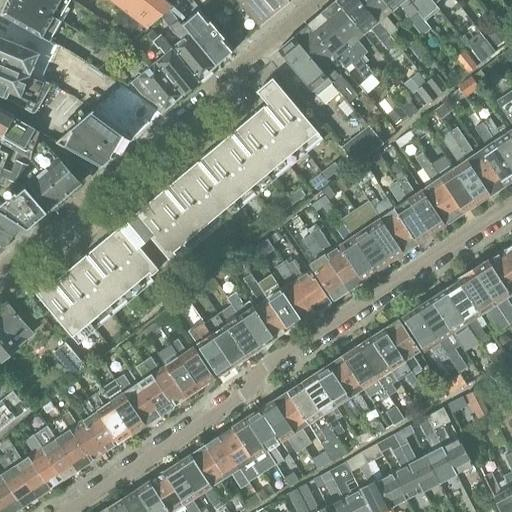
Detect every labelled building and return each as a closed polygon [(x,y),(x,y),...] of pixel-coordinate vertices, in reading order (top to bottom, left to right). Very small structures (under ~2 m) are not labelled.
[(34,6),(22,0),(7,0),(1,14),(49,41),(61,21),(59,20),(34,6)] [(22,0),(34,6),(59,20),(69,0),(22,0)] [(111,0),(126,11),(148,28),(161,17),(170,9),(169,9),(170,9),(158,0),(111,0)] [(244,0),(240,4),(259,27),(290,1),(289,0),(244,0)] [(390,36),(359,0),(338,0),(336,2),(364,35),(371,29),(389,49),(396,42),(390,36)] [(392,11),(383,0),(359,0),(390,36),(397,30),(385,17),(392,11)] [(425,22),(407,0),(383,0),(392,11),(399,5),(406,13),(404,15),(422,36),(431,29),(425,22)] [(407,0),(425,22),(433,15),(419,0),(407,0)] [(364,35),(336,2),(322,13),(365,63),(368,60),(363,55),(367,52),(357,40),(364,35)] [(170,9),(161,17),(175,35),(176,33),(181,40),(171,48),(198,82),(199,81),(199,80),(215,66),(181,25),(181,24),(178,20),(170,9)] [(215,66),(235,49),(200,9),(181,24),(181,25),(215,66)] [(214,17),(222,26),(231,18),(223,10),(214,17)] [(322,13),(308,25),(336,58),(337,58),(345,68),(351,63),(365,80),(373,73),(365,63),(322,13)] [(336,58),(308,25),(294,37),(332,83),(333,84),(349,102),(358,95),(341,74),(339,76),(329,64),(336,58)] [(0,26),(0,63),(52,85),(53,86),(66,54),(0,26)] [(489,36),(497,47),(507,39),(498,28),(489,36)] [(231,37),(239,46),(248,38),(240,29),(231,37)] [(198,82),(171,48),(160,35),(158,37),(153,30),(147,35),(158,49),(159,48),(164,54),(155,62),(182,96),(198,82)] [(102,47),(114,56),(124,42),(111,33),(102,47)] [(318,96),(333,84),(332,83),(294,37),(279,49),(318,96)] [(485,39),(479,44),(477,45),(487,58),(495,52),(485,39)] [(466,74),(477,66),(465,50),(454,58),(466,74)] [(118,59),(107,67),(114,77),(126,67),(118,59)] [(182,96),(155,62),(138,77),(131,82),(141,95),(157,105),(159,103),(165,110),(182,96)] [(52,85),(0,63),(0,94),(31,113),(32,113),(33,113),(34,113),(35,113),(36,113),(36,112),(37,112),(37,111),(52,85)] [(489,83),(481,70),(472,77),(478,86),(480,88),(489,83)] [(436,74),(427,82),(438,96),(448,88),(436,74)] [(471,76),(457,86),(458,88),(464,96),(465,97),(479,88),(471,76)] [(260,109),(249,118),(286,163),(320,135),(273,79),(272,78),(261,88),(257,91),(267,103),(271,108),(268,110),(264,106),(260,109)] [(427,105),(438,96),(427,82),(416,91),(427,105)] [(124,86),(94,110),(132,138),(162,115),(124,86)] [(458,88),(450,94),(452,96),(456,101),(464,96),(458,88)] [(511,124),(511,128),(508,131),(511,137),(511,106),(505,96),(497,101),(511,124)] [(408,97),(398,105),(409,118),(418,111),(408,97)] [(452,108),(446,100),(433,111),(439,118),(452,108)] [(399,125),(409,118),(398,105),(387,114),(396,124),(397,123),(399,125)] [(0,142),(17,152),(30,159),(31,157),(35,146),(40,133),(13,117),(13,116),(0,109),(0,142)] [(56,141),(101,166),(132,138),(94,110),(93,109),(56,141)] [(227,137),(216,146),(253,191),(286,163),(249,118),(238,128),(234,131),(237,136),(235,138),(231,133),(227,137)] [(511,167),(511,137),(508,131),(501,135),(490,118),(482,123),(511,167)] [(486,145),(480,150),(504,184),(511,178),(511,167),(482,123),(475,129),(486,145)] [(356,166),(384,144),(369,125),(341,147),(356,166)] [(449,133),(479,178),(490,194),(504,184),(480,150),(475,154),(458,127),(449,133)] [(399,149),(413,139),(408,132),(394,141),(399,149)] [(479,201),(490,194),(479,178),(449,133),(442,138),(459,164),(453,168),(476,203),(479,201)] [(30,159),(63,198),(79,184),(43,141),(36,148),(35,146),(31,157),(30,159)] [(194,165),(183,174),(220,218),(253,191),(216,146),(205,156),(201,159),(204,163),(202,166),(198,161),(194,165)] [(0,184),(15,192),(16,192),(20,184),(28,165),(30,159),(17,152),(14,160),(16,161),(11,172),(2,169),(9,154),(0,149),(0,184)] [(462,212),(476,203),(453,168),(448,172),(434,151),(426,157),(462,212)] [(448,221),(462,212),(426,157),(425,157),(422,152),(415,157),(432,183),(426,187),(448,221)] [(30,185),(50,209),(63,198),(30,159),(28,165),(20,184),(22,184),(26,188),(30,185)] [(335,162),(325,170),(330,176),(340,169),(335,162)] [(373,175),(366,165),(351,175),(358,185),(372,176),(373,175)] [(330,176),(325,170),(310,181),(314,188),(330,176)] [(161,192),(150,202),(187,246),(220,218),(183,174),(171,183),(167,187),(171,191),(168,193),(165,189),(161,192)] [(405,177),(397,182),(431,233),(444,224),(421,189),(415,194),(405,177)] [(344,191),(350,187),(344,178),(338,182),(344,191)] [(415,241),(416,243),(431,233),(397,182),(389,188),(400,204),(394,208),(393,208),(415,241)] [(47,212),(26,188),(22,184),(20,184),(16,192),(15,192),(0,204),(0,211),(22,226),(27,229),(47,212)] [(335,196),(328,186),(321,190),(325,196),(328,200),(335,196)] [(300,188),(288,198),(293,205),(305,195),(300,188)] [(317,201),(322,208),(330,203),(328,200),(325,196),(317,201)] [(288,198),(275,208),(280,214),(293,205),(288,198)] [(403,252),(416,243),(415,241),(393,208),(394,208),(387,198),(380,202),(377,198),(370,202),(369,200),(368,201),(396,241),(403,252)] [(375,241),(389,261),(403,252),(396,241),(368,201),(355,210),(366,227),(375,241)] [(138,219),(134,222),(148,239),(150,237),(170,260),(179,253),(187,246),(150,202),(138,211),(134,214),(138,219)] [(340,220),(355,241),(375,270),(389,261),(375,241),(366,227),(355,210),(340,220)] [(0,211),(0,229),(13,237),(22,226),(0,211)] [(266,214),(253,224),(258,230),(271,221),(266,214)] [(361,280),(375,270),(355,241),(340,220),(334,224),(345,241),(338,246),(361,280)] [(253,224),(241,234),(246,240),(258,230),(253,224)] [(115,230),(104,240),(141,284),(151,276),(159,270),(139,246),(141,245),(127,228),(123,231),(119,227),(115,230)] [(310,233),(310,234),(315,241),(346,289),(361,280),(338,246),(331,250),(323,237),(317,228),(310,233)] [(0,246),(5,248),(13,237),(0,229),(0,246)] [(277,232),(267,239),(271,245),(282,238),(277,232)] [(310,265),(332,299),(346,289),(315,241),(310,234),(302,239),(317,260),(310,265)] [(271,245),(267,239),(254,248),(261,259),(275,249),(271,245)] [(82,258),(71,267),(108,312),(141,284),(104,240),(93,249),(89,252),(93,257),(90,259),(86,255),(82,258)] [(232,240),(219,249),(224,256),(237,246),(232,240)] [(511,243),(501,251),(511,267),(511,243)] [(219,249),(207,258),(212,265),(224,256),(219,249)] [(251,257),(245,249),(238,255),(243,262),(251,257)] [(511,267),(501,251),(488,259),(511,295),(511,294),(511,267)] [(243,263),(238,256),(230,261),(235,268),(243,263)] [(479,264),(471,269),(479,281),(503,317),(497,321),(500,324),(496,327),(499,331),(511,323),(511,308),(506,299),(511,295),(488,259),(479,264)] [(281,264),(313,311),(328,301),(308,270),(301,274),(292,262),(289,264),(286,260),(281,264)] [(286,284),(279,288),(300,320),(313,311),(281,264),(275,268),(286,284)] [(216,271),(212,275),(212,276),(216,282),(230,272),(225,265),(216,271)] [(39,273),(27,283),(75,340),(108,312),(71,267),(60,277),(56,280),(60,284),(57,287),(53,282),(43,270),(39,273)] [(485,310),(496,327),(500,324),(497,321),(503,317),(479,281),(471,269),(455,279),(456,280),(479,314),(485,310)] [(212,275),(199,284),(203,291),(216,282),(212,276),(212,275)] [(258,303),(253,306),(252,307),(272,339),(287,329),(256,284),(250,275),(244,279),(259,302),(258,303)] [(287,329),(300,320),(279,288),(270,275),(256,284),(287,329)] [(479,314),(456,280),(442,289),(476,340),(478,343),(487,337),(474,317),(479,314)] [(197,285),(188,292),(195,299),(203,292),(203,291),(199,286),(197,285)] [(478,343),(476,340),(442,289),(428,298),(451,332),(452,331),(457,328),(470,348),(478,343)] [(232,305),(231,306),(258,348),(272,339),(252,307),(253,306),(250,301),(244,305),(236,292),(227,298),(232,305)] [(175,312),(180,319),(195,309),(187,298),(173,309),(175,312)] [(415,307),(449,357),(460,374),(466,384),(475,379),(455,349),(461,345),(452,331),(451,332),(428,298),(415,307)] [(0,307),(0,359),(1,360),(16,347),(15,346),(31,332),(5,303),(0,307)] [(224,325),(245,357),(258,348),(231,306),(217,315),(224,325)] [(449,357),(415,307),(401,316),(423,350),(429,346),(437,359),(442,356),(445,360),(449,357)] [(169,311),(168,312),(154,323),(159,330),(175,318),(169,311)] [(224,325),(217,315),(203,324),(231,366),(245,357),(224,325)] [(203,339),(195,344),(217,376),(231,366),(203,324),(200,319),(193,323),(203,339)] [(397,319),(382,329),(417,381),(418,381),(413,374),(420,370),(411,355),(417,351),(397,319)] [(148,338),(159,330),(154,323),(143,331),(148,338)] [(382,329),(368,338),(397,381),(405,376),(411,385),(417,381),(382,329)] [(392,384),(397,381),(368,338),(354,347),(389,396),(397,391),(392,384)] [(175,339),(168,344),(198,388),(212,379),(191,347),(184,352),(175,339)] [(85,366),(66,343),(55,353),(74,376),(85,366)] [(198,388),(168,344),(161,348),(170,361),(163,366),(184,397),(198,388)] [(389,396),(354,347),(340,356),(361,388),(362,387),(369,397),(378,392),(383,400),(389,396)] [(496,369),(509,360),(504,353),(501,348),(488,357),(492,363),(496,369)] [(89,364),(94,360),(89,354),(84,358),(89,364)] [(340,356),(326,365),(361,417),(370,411),(357,391),(361,388),(340,356)] [(170,407),(184,397),(163,366),(157,370),(148,357),(140,363),(170,407)] [(170,407),(140,363),(133,367),(142,380),(136,384),(157,415),(170,407)] [(492,363),(484,368),(487,374),(496,369),(492,363)] [(361,417),(326,365),(313,374),(334,406),(342,401),(354,421),(361,417)] [(329,409),(334,406),(313,374),(299,383),(339,442),(340,442),(336,437),(345,432),(340,424),(339,424),(329,409)] [(451,392),(466,384),(460,374),(446,383),(451,392)] [(143,424),(157,415),(136,384),(130,387),(122,375),(114,380),(143,424)] [(129,434),(143,424),(114,380),(106,385),(114,398),(108,402),(129,434)] [(479,387),(487,404),(498,398),(490,382),(479,387)] [(326,452),(325,452),(332,461),(346,453),(340,442),(339,442),(299,383),(285,392),(306,424),(312,421),(321,435),(322,435),(326,441),(320,444),(326,452)] [(487,404),(479,387),(466,395),(477,418),(491,411),(487,404)] [(0,428),(25,406),(12,390),(0,400),(0,428)] [(285,392),(271,401),(308,456),(316,451),(311,442),(310,443),(300,428),(306,424),(285,392)] [(95,393),(86,398),(116,442),(129,434),(108,402),(103,405),(95,393)] [(467,406),(462,396),(447,404),(452,413),(467,406)] [(101,452),(116,442),(86,398),(78,403),(87,417),(81,421),(101,452)] [(271,401),(258,410),(279,442),(285,438),(295,453),(296,452),(301,460),(308,456),(271,401)] [(49,403),(43,407),(47,414),(54,409),(49,403)] [(386,412),(394,424),(403,419),(396,407),(386,412)] [(472,464),(458,438),(451,442),(443,425),(451,421),(443,407),(427,416),(456,473),(472,464)] [(258,410),(244,419),(275,466),(276,465),(283,461),(273,446),(279,442),(258,410)] [(88,460),(101,452),(81,421),(75,424),(67,411),(59,417),(88,460)] [(439,482),(456,473),(427,416),(418,421),(434,452),(425,456),(439,482)] [(59,435),(54,438),(75,469),(88,460),(59,417),(51,422),(59,435)] [(244,419),(231,428),(252,459),(256,457),(266,472),(269,470),(281,488),(288,484),(282,476),(283,476),(276,465),(275,466),(244,419)] [(370,430),(373,436),(384,429),(380,422),(369,428),(370,430)] [(252,459),(231,428),(216,437),(248,484),(249,486),(254,482),(252,478),(256,476),(248,462),(252,459)] [(62,478),(75,469),(54,438),(48,442),(39,430),(32,434),(62,478)] [(373,436),(370,430),(356,438),(359,444),(373,436)] [(408,443),(402,431),(394,436),(400,447),(408,443)] [(48,487),(62,478),(32,434),(24,440),(32,453),(27,456),(48,487)] [(248,484),(216,437),(203,446),(224,478),(231,473),(241,488),(248,484)] [(34,496),(48,487),(27,456),(20,460),(6,439),(0,443),(0,445),(6,454),(34,496)] [(373,446),(360,453),(364,461),(366,464),(389,508),(406,499),(392,473),(383,477),(374,460),(384,455),(378,443),(373,446)] [(439,482),(425,456),(417,460),(408,443),(400,447),(422,490),(439,482)] [(218,482),(224,478),(203,446),(190,455),(223,505),(230,500),(218,482)] [(401,468),(392,473),(406,499),(422,490),(400,447),(392,451),(401,468)] [(318,469),(332,461),(325,452),(312,460),(318,469)] [(502,475),(504,479),(511,493),(511,452),(504,456),(511,472),(502,475)] [(0,474),(20,505),(34,496),(6,454),(0,457),(0,464),(4,471),(0,473),(0,474)] [(190,455),(175,464),(197,495),(204,491),(216,510),(223,505),(190,455)] [(329,471),(350,511),(371,511),(360,490),(352,494),(346,482),(354,477),(349,469),(345,462),(329,471)] [(162,473),(161,473),(183,505),(187,511),(198,511),(191,500),(197,495),(175,464),(162,473)] [(360,490),(371,511),(380,511),(389,508),(366,464),(359,467),(369,485),(360,490)] [(291,471),(283,476),(282,476),(288,484),(289,486),(297,481),(291,471)] [(327,507),(329,511),(350,511),(329,471),(321,475),(328,488),(327,489),(334,503),(327,507)] [(511,511),(511,493),(504,479),(497,483),(491,472),(484,477),(501,511),(511,511)] [(171,511),(183,505),(161,473),(148,482),(167,511),(171,511)] [(0,474),(0,511),(9,511),(20,505),(0,474)] [(167,511),(148,482),(135,490),(149,511),(167,511)] [(296,489),(307,511),(329,511),(327,507),(320,510),(306,484),(296,489)] [(307,511),(296,489),(289,493),(298,511),(307,511)] [(149,511),(135,490),(121,500),(129,511),(149,511)] [(129,511),(121,500),(107,509),(109,511),(129,511)]
